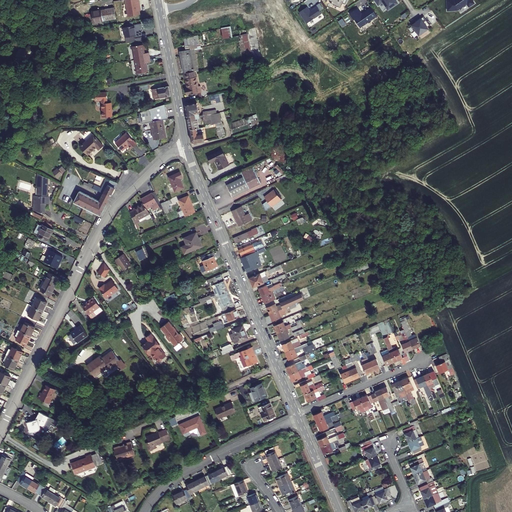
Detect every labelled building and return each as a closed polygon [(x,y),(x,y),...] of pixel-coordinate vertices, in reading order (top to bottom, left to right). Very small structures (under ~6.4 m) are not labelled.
[(126,0),(130,15),(141,13),(140,4),(141,4),(140,0),(126,0)] [(374,0),(378,5),(383,2),(388,9),(397,3),(395,0),(374,0)] [(474,3),(471,0),(451,0),(447,0),(448,11),(458,10),(467,4),(469,7),(474,3)] [(118,17),(116,6),(94,10),(96,21),(118,17)] [(321,13),(317,6),(310,11),(307,7),(299,12),(307,23),(321,13)] [(377,16),(371,8),(362,14),(358,8),(351,13),(360,27),(377,16)] [(191,12),(193,20),(208,17),(207,9),(191,12)] [(430,25),(424,16),(418,20),(418,21),(417,22),(411,26),(414,31),(415,30),(419,35),(427,29),(426,27),(430,25)] [(223,22),(226,37),(242,34),(239,19),(223,22)] [(136,25),(125,27),(128,41),(148,37),(147,32),(138,34),(136,25)] [(248,29),(249,34),(252,33),(257,46),(259,53),(261,52),(255,27),(248,29)] [(192,46),(192,44),(201,42),(200,35),(185,37),(186,39),(183,40),(181,31),(175,32),(178,45),(187,43),(187,47),(192,46)] [(145,43),(135,45),(137,59),(152,56),(151,51),(146,52),(145,43)] [(183,60),(195,58),(192,46),(187,47),(188,49),(182,50),(183,60)] [(386,63),(392,68),(399,60),(394,55),(386,63)] [(152,60),(152,56),(137,59),(139,72),(150,70),(148,61),(152,60)] [(183,60),(186,71),(187,70),(197,68),(195,58),(183,60)] [(187,88),(188,94),(191,93),(201,92),(203,91),(204,91),(203,85),(200,85),(198,71),(197,71),(187,73),(190,87),(187,88)] [(169,85),(154,88),(155,98),(172,95),(170,85),(169,85)] [(107,92),(95,93),(96,100),(102,99),(104,116),(113,115),(112,102),(108,102),(107,92)] [(187,104),(188,115),(201,113),(201,115),(213,113),(212,110),(205,111),(206,112),(201,113),(199,102),(187,104)] [(170,117),(167,103),(152,108),(155,120),(170,117)] [(156,139),(168,136),(165,119),(170,118),(170,117),(155,120),(152,108),(137,113),(139,124),(153,121),(153,124),(152,125),(153,128),(154,128),(156,139)] [(188,115),(191,129),(200,127),(200,124),(201,124),(200,119),(199,119),(199,117),(202,117),(202,118),(215,116),(215,113),(213,113),(201,115),(201,113),(188,115)] [(218,125),(221,136),(227,134),(224,121),(217,122),(218,125)] [(193,140),(196,142),(206,140),(205,132),(203,133),(202,127),(200,127),(191,129),(193,140)] [(128,132),(117,142),(124,150),(130,144),(133,148),(138,143),(128,132)] [(105,145),(95,134),(82,145),(89,154),(98,146),(100,149),(105,145)] [(57,142),(40,150),(42,153),(58,144),(57,142)] [(216,160),(221,169),(230,165),(223,150),(209,157),(212,162),(216,160)] [(53,172),(58,178),(66,170),(61,165),(53,172)] [(228,185),(234,196),(262,183),(254,166),(242,172),(245,177),(228,185)] [(51,177),(41,172),(40,186),(44,186),(43,195),(37,194),(36,209),(47,214),(47,201),(51,202),(51,195),(48,195),(48,192),(50,192),(51,177)] [(171,176),(177,191),(186,187),(182,178),(184,177),(182,172),(171,176)] [(110,197),(115,187),(108,183),(106,188),(102,186),(101,189),(87,182),(86,185),(103,194),(110,197)] [(86,185),(83,184),(79,191),(99,202),(103,194),(86,185)] [(100,216),(110,197),(103,194),(99,202),(79,191),(74,203),(100,216)] [(277,204),(277,203),(282,199),(276,191),(270,196),(269,195),(266,198),(273,207),(277,204)] [(144,198),(146,203),(149,208),(152,206),(153,207),(154,207),(156,209),(162,206),(157,198),(154,193),(144,198)] [(181,199),(188,215),(198,211),(191,195),(181,199)] [(163,203),(167,211),(173,208),(172,204),(175,203),(173,199),(163,203)] [(149,208),(146,203),(132,211),(137,223),(147,218),(148,218),(153,216),(152,213),(149,208)] [(234,210),(241,226),(254,220),(251,214),(248,215),(244,206),(234,210)] [(84,221),(75,216),(73,220),(82,224),(84,221)] [(150,221),(154,229),(159,227),(155,219),(150,221)] [(54,231),(43,225),(37,236),(48,241),(51,234),(52,235),(54,231)] [(254,230),(235,238),(237,243),(261,233),(259,227),(253,229),(254,230)] [(184,247),(187,253),(202,247),(199,239),(201,238),(199,233),(187,238),(189,245),(184,247)] [(35,243),(28,240),(26,243),(28,244),(27,247),(32,249),(35,243)] [(264,247),(261,241),(240,250),(243,258),(258,251),(258,250),(264,247)] [(242,258),(248,272),(263,265),(260,257),(262,256),(260,253),(267,250),(266,248),(258,251),(243,258),(242,258)] [(135,253),(139,262),(143,260),(141,255),(145,254),(143,250),(135,253)] [(63,257),(50,251),(47,257),(43,256),(41,259),(45,261),(45,262),(57,268),(63,257)] [(203,266),(205,272),(221,266),(215,252),(207,256),(208,256),(204,258),(207,265),(203,266)] [(125,254),(117,259),(125,270),(133,264),(125,254)] [(369,261),(357,266),(360,272),(371,267),(369,261)] [(112,269),(107,262),(101,272),(106,275),(109,274),(112,269)] [(269,270),(271,274),(284,269),(282,265),(269,270)] [(13,275),(6,271),(3,277),(11,281),(13,275)] [(59,278),(49,273),(45,282),(55,287),(59,278)] [(251,278),(254,287),(270,281),(267,275),(264,277),(262,273),(251,278)] [(218,293),(219,296),(231,291),(224,274),(215,277),(219,287),(216,288),(218,293)] [(273,279),(275,283),(288,278),(286,274),(273,279)] [(120,289),(114,280),(107,285),(105,285),(102,287),(102,289),(108,298),(106,299),(107,301),(108,302),(110,302),(111,302),(117,297),(117,291),(120,289)] [(50,296),(55,287),(45,282),(41,291),(50,296)] [(275,286),(273,283),(260,288),(263,295),(284,286),(282,283),(275,286)] [(263,295),(266,303),(278,298),(276,294),(285,290),(284,286),(263,295)] [(221,299),(225,310),(237,305),(231,291),(219,296),(221,299)] [(268,307),(271,314),(280,310),(286,308),(293,305),(305,299),(303,295),(282,303),(283,305),(278,307),(277,303),(268,307)] [(105,310),(96,297),(91,300),(92,301),(85,306),(94,318),(105,310)] [(47,302),(37,298),(33,307),(43,311),(47,302)] [(38,320),(43,311),(33,307),(28,316),(38,320)] [(225,318),(227,322),(228,322),(229,322),(242,317),(238,308),(225,314),(226,317),(225,318)] [(271,314),(274,321),(283,317),(280,310),(271,314)] [(287,318),(289,317),(300,313),(299,310),(286,315),(287,318)] [(289,317),(291,321),(298,318),(298,317),(303,315),(301,312),(300,313),(289,317)] [(185,324),(187,328),(192,326),(188,315),(181,318),(184,325),(185,324)] [(212,328),(213,332),(227,327),(224,320),(222,321),(220,322),(216,324),(217,326),(212,328)] [(403,322),(406,329),(414,348),(422,345),(418,337),(417,334),(413,336),(407,320),(403,322)] [(171,321),(163,327),(170,335),(168,336),(172,341),(173,340),(178,345),(185,339),(184,338),(186,337),(182,333),(181,334),(178,330),(179,330),(175,326),(171,321)] [(35,327),(25,322),(21,331),(30,336),(35,327)] [(276,325),(279,333),(288,329),(285,322),(276,325)] [(91,333),(84,323),(80,326),(74,331),(75,332),(81,340),(91,333)] [(369,328),(372,335),(382,331),(379,324),(369,328)] [(240,340),(241,342),(251,338),(245,325),(235,329),(237,333),(234,334),(237,341),(240,340)] [(294,333),(296,337),(300,335),(307,332),(305,328),(294,333)] [(279,333),(282,341),(291,337),(288,329),(279,333)] [(403,344),(406,352),(414,348),(406,329),(402,331),(406,339),(402,340),(404,344),(403,344)] [(26,345),(30,336),(21,331),(16,340),(26,345)] [(75,332),(72,334),(78,342),(81,340),(75,332)] [(159,340),(154,333),(149,337),(152,340),(145,345),(152,354),(154,353),(157,357),(158,356),(161,360),(162,360),(163,360),(165,359),(165,357),(168,355),(162,346),(163,346),(161,343),(160,344),(158,341),(159,340)] [(403,360),(405,364),(408,362),(406,357),(404,357),(400,349),(398,350),(397,347),(394,348),(389,337),(385,339),(391,352),(395,362),(403,358),(403,360)] [(302,346),(299,338),(284,344),(287,352),(302,346)] [(317,350),(313,341),(302,346),(287,352),(290,358),(284,360),(286,363),(290,362),(290,360),(299,356),(298,353),(302,351),(301,350),(305,348),(307,354),(317,350)] [(370,349),(372,354),(379,352),(375,342),(371,344),(372,348),(370,349)] [(224,351),(225,354),(237,349),(235,344),(233,344),(226,346),(226,347),(225,347),(226,350),(224,351)] [(23,352),(13,347),(8,356),(18,361),(23,352)] [(243,356),(244,360),(258,354),(254,347),(233,355),(235,359),(243,356)] [(119,364),(123,370),(128,366),(124,360),(122,361),(115,351),(105,358),(103,356),(89,366),(97,377),(107,369),(106,367),(110,365),(111,366),(113,369),(119,364)] [(363,365),(367,374),(375,370),(370,360),(369,356),(367,353),(367,351),(364,353),(366,359),(363,360),(365,364),(363,365)] [(388,365),(395,362),(391,352),(384,356),(388,365)] [(346,361),(347,364),(354,379),(362,376),(358,367),(357,367),(356,364),(354,364),(353,362),(355,361),(358,360),(356,355),(355,353),(351,355),(352,358),(346,361)] [(449,369),(452,376),(457,373),(449,353),(440,357),(443,363),(438,365),(441,373),(449,369)] [(244,360),(247,366),(251,365),(261,361),(258,354),(244,360)] [(14,370),(18,361),(8,356),(4,365),(14,370)] [(371,359),(370,360),(375,370),(382,367),(378,359),(372,361),(371,359)] [(288,367),(291,374),(300,370),(297,363),(288,367)] [(342,374),(346,383),(354,379),(347,364),(343,366),(346,372),(342,374)] [(291,374),(294,381),(307,376),(305,372),(315,368),(313,365),(312,365),(310,366),(300,370),(291,374)] [(11,376),(1,371),(0,372),(0,382),(6,385),(11,376)] [(436,371),(426,375),(433,392),(436,391),(435,389),(438,388),(437,386),(442,384),(436,371)] [(428,391),(431,398),(435,397),(434,394),(433,392),(426,375),(418,379),(422,387),(425,386),(427,391),(428,391)] [(410,396),(411,397),(412,400),(416,399),(412,391),(416,390),(410,377),(403,380),(410,396)] [(406,398),(410,396),(403,380),(396,383),(402,395),(405,394),(406,398)] [(302,385),(306,393),(325,386),(323,383),(316,386),(311,388),(310,385),(309,382),(302,385)] [(254,391),(258,400),(269,396),(266,388),(266,387),(265,383),(253,388),(254,391)] [(45,393),(42,399),(52,405),(55,400),(57,399),(58,397),(57,396),(60,391),(50,386),(46,394),(45,393)] [(318,397),(320,401),(328,397),(326,393),(318,397),(316,392),(320,391),(322,391),(326,389),(325,386),(306,393),(309,401),(318,397)] [(388,386),(383,389),(391,408),(393,413),(396,411),(391,400),(394,399),(392,394),(391,394),(388,386)] [(391,408),(383,389),(377,391),(377,393),(373,395),(376,402),(380,400),(382,404),(385,403),(387,409),(391,408)] [(418,398),(421,406),(426,404),(424,400),(421,392),(420,390),(416,391),(419,398),(418,398)] [(369,395),(362,398),(367,410),(374,407),(373,403),(376,402),(373,395),(370,396),(369,395)] [(350,409),(354,408),(351,402),(349,397),(345,398),(350,409)] [(401,403),(403,407),(406,406),(405,403),(412,400),(411,397),(400,402),(401,403)] [(361,409),(363,413),(367,411),(367,410),(362,398),(351,402),(354,408),(355,409),(358,408),(359,410),(361,409)] [(217,409),(221,418),(238,410),(234,401),(217,409)] [(261,407),(267,420),(278,415),(273,402),(261,407)] [(315,415),(318,423),(339,414),(341,413),(339,410),(325,416),(323,411),(315,415)] [(52,418),(42,413),(37,421),(29,423),(32,434),(43,431),(42,426),(46,428),(52,418)] [(318,423),(322,431),(330,427),(328,423),(334,421),(334,420),(340,417),(339,414),(318,423)] [(209,432),(202,416),(182,424),(187,435),(188,435),(192,434),(193,432),(192,430),(200,427),(203,434),(209,432)] [(175,417),(169,419),(171,426),(178,423),(175,417)] [(405,430),(410,442),(418,438),(420,437),(415,425),(405,430)] [(148,442),(151,449),(158,446),(157,444),(165,441),(164,441),(172,438),(168,428),(160,431),(148,436),(150,441),(148,442)] [(319,440),(322,447),(334,442),(340,439),(344,437),(347,436),(345,432),(330,439),(329,436),(319,440)] [(410,442),(415,454),(423,450),(422,446),(418,438),(410,442)] [(116,447),(120,457),(127,454),(128,456),(138,452),(132,439),(125,443),(125,444),(122,446),(121,445),(116,447)] [(367,450),(370,458),(379,454),(372,439),(362,444),(365,451),(367,450)] [(322,447),(325,454),(334,450),(337,448),(334,442),(322,447)] [(266,455),(269,463),(278,459),(273,448),(265,451),(267,455),(266,455)] [(3,455),(0,459),(0,462),(7,467),(13,455),(5,452),(3,455)] [(74,463),(78,474),(98,466),(94,454),(88,456),(89,457),(74,463)] [(366,460),(371,472),(384,466),(379,454),(370,458),(366,460)] [(411,463),(416,475),(424,472),(421,464),(425,462),(424,458),(411,463)] [(269,463),(273,471),(282,468),(278,459),(269,463)] [(225,466),(216,470),(220,479),(228,475),(232,473),(228,465),(225,467),(225,466)] [(209,475),(206,476),(209,484),(220,479),(216,470),(208,474),(209,475)] [(432,478),(429,470),(424,472),(416,475),(421,487),(434,481),(435,481),(433,477),(432,478)] [(34,478),(23,471),(17,481),(20,483),(20,484),(27,488),(32,480),(34,478)] [(288,482),(291,481),(288,473),(276,478),(280,486),(288,482)] [(202,477),(194,481),(198,490),(209,484),(206,476),(202,478),(202,477)] [(43,487),(32,480),(27,488),(35,493),(36,492),(38,494),(43,487)] [(236,488),(239,496),(247,492),(248,492),(243,480),(231,485),(232,489),(236,488)] [(188,489),(184,491),(188,498),(191,497),(190,493),(198,490),(194,481),(186,485),(188,489)] [(280,486),(283,495),(292,491),(292,492),(295,491),(291,481),(288,482),(280,486)] [(421,487),(426,498),(440,493),(438,488),(437,489),(434,481),(421,487)] [(54,494),(43,487),(38,494),(42,496),(42,497),(49,502),(54,494)] [(376,490),(372,491),(378,504),(394,498),(389,488),(385,489),(386,491),(378,494),(376,490)] [(172,495),(176,504),(188,498),(184,491),(184,490),(172,495)] [(371,498),(363,501),(366,509),(378,504),(372,491),(369,493),(371,498)] [(247,497),(250,505),(259,501),(256,493),(249,496),(247,492),(239,496),(236,497),(237,501),(247,497)] [(443,500),(440,493),(426,498),(429,507),(435,504),(437,508),(451,501),(450,498),(443,500)] [(64,500),(54,494),(49,502),(57,507),(57,506),(60,508),(64,500)] [(289,500),(292,508),(301,505),(298,496),(289,500)] [(349,501),(353,511),(359,511),(366,509),(363,501),(361,496),(349,501)] [(68,502),(64,500),(60,508),(63,510),(61,511),(70,511),(64,508),(68,502)] [(262,511),(262,510),(259,501),(250,505),(246,506),(248,511),(262,511)] [(437,508),(438,511),(452,511),(450,506),(453,505),(451,501),(437,508)]
